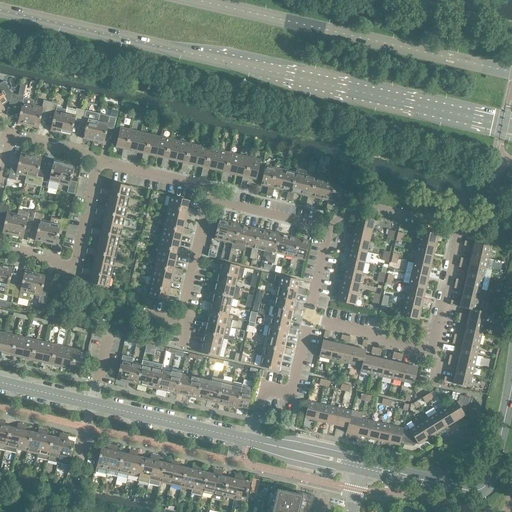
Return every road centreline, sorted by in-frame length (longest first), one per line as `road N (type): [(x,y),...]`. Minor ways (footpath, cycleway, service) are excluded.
road 1 (primary): [(0,8),(511,125)]
road 2 (residential): [(329,227),(369,205),(457,232),(431,351),(308,317)]
road 3 (primary): [(511,72),(202,0)]
road 4 (unclassified): [(0,382),(250,440)]
road 5 (unclassified): [(360,464),(478,487),(491,471),(511,377)]
road 6 (residential): [(0,248),(73,267),(97,161)]
road 7 (residential): [(250,440),(264,388),(290,393),(308,317)]
road 8 (residential): [(209,194),(184,298),(181,349)]
road 9 (residential): [(0,175),(6,145),(18,138),(97,161)]
road 10 (residential): [(329,227),(209,194)]
